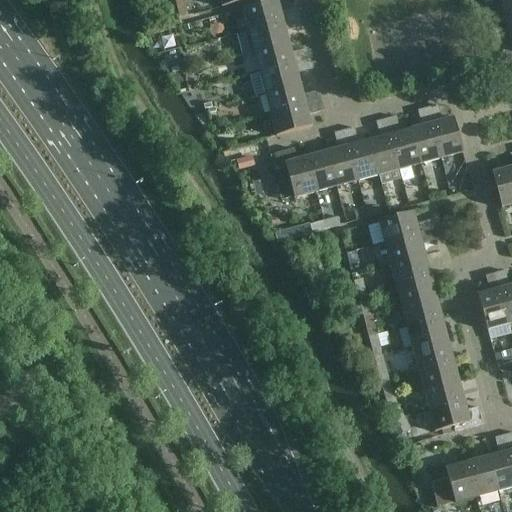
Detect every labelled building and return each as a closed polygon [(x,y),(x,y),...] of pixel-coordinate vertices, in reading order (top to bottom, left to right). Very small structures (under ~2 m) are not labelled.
[(511,0),(480,0),(482,4),(498,0),(501,10),(511,7),(511,0)] [(184,2),(175,4),(179,19),(188,16),(184,2)] [(241,11),(247,33),(297,18),(294,8),(278,13),(275,2),(241,11)] [(511,7),(501,10),(507,32),(511,30),(511,7)] [(297,18),(247,33),(236,36),(242,57),(253,54),(287,44),(284,33),(300,28),(297,18)] [(511,30),(507,32),(509,41),(499,44),(504,61),(511,59),(511,30)] [(287,44),(253,54),(259,74),(309,60),(306,50),(290,54),(287,44)] [(309,60),(259,74),(265,95),(299,85),(296,74),(312,70),(309,60)] [(299,85),(265,95),(271,116),(321,101),(318,91),(302,96),(299,85)] [(321,101),(271,116),(277,138),(311,128),(308,116),(324,111),(321,101)] [(437,106),(426,108),(440,158),(462,152),(453,119),(441,122),(437,106)] [(421,128),(411,130),(420,164),(440,158),(426,108),(417,111),(421,128)] [(395,117),(385,120),(399,170),(420,164),(411,130),(400,133),(395,117)] [(380,139),(369,142),(378,175),(380,185),(401,180),(398,170),(399,170),(385,120),(375,122),(380,139)] [(353,128),(343,131),(357,181),(378,175),(369,142),(358,145),(353,128)] [(338,149),(327,153),(336,186),(357,181),(343,131),(334,134),(338,149)] [(315,192),(306,158),(296,161),(293,149),(276,154),(283,182),(289,180),(294,198),(315,192)] [(327,153),(306,158),(315,192),(336,186),(327,153)] [(511,204),(511,168),(492,174),(501,208),(511,204)] [(378,221),(384,243),(434,230),(432,220),(415,224),(412,212),(378,221)] [(338,217),(323,221),(326,229),(340,225),(338,217)] [(326,229),(323,221),(309,225),(291,230),(294,238),(312,233),(326,229)] [(434,230),(384,243),(389,264),(423,255),(421,244),(437,240),(434,230)] [(423,255),(389,264),(395,285),(429,276),(423,255)] [(505,271),(495,273),(508,324),(511,322),(511,286),(509,287),(505,271)] [(508,324),(495,273),(485,276),(489,292),(478,295),(487,329),(508,324)] [(429,276),(395,285),(401,306),(435,297),(429,276)] [(353,281),(357,295),(366,293),(362,279),(353,281)] [(366,293),(357,295),(361,309),(369,307),(366,293)] [(435,297),(401,306),(406,327),(440,318),(435,297)] [(440,318),(406,327),(412,348),(446,339),(440,318)] [(365,323),(368,337),(377,335),(373,321),(365,323)] [(377,335),(368,337),(372,351),(380,349),(377,335)] [(446,339),(412,348),(418,368),(452,360),(446,339)] [(452,360),(418,368),(423,389),(457,380),(452,360)] [(384,362),(376,364),(380,379),(388,376),(384,362)] [(388,376),(380,379),(383,393),(392,391),(388,376)] [(457,380),(423,389),(429,410),(463,401),(457,380)] [(463,401),(429,410),(435,432),(452,427),(454,432),(482,425),(477,408),(465,411),(463,401)] [(390,408),(396,421),(404,417),(398,404),(390,408)] [(404,417),(396,421),(403,434),(411,430),(404,417)] [(499,454),(488,457),(497,491),(511,487),(511,462),(505,435),(495,438),(499,454)] [(488,457),(467,463),(477,497),(497,491),(488,457)] [(477,497),(467,463),(446,469),(455,503),(477,497)]
